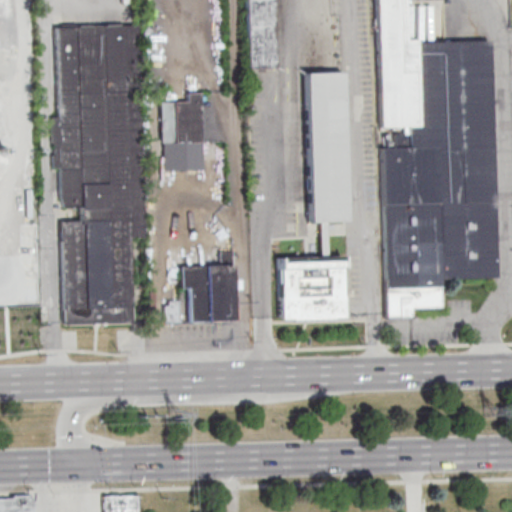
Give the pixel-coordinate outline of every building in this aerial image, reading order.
[(243,0),(245,69),(274,68),(272,0),(243,0)] [(485,40),(492,278),(436,279),(437,308),(382,310),(378,148),(405,147),(404,126),(376,127),(372,0),(400,0),(402,39),(412,39),(412,42),(485,40)] [(61,324),(130,323),(129,237),(141,237),(137,25),(55,26),(56,116),(52,117),(53,167),(59,167),(59,206),(78,206),(79,220),(60,220),(61,324)] [(342,72),(304,72),(307,221),(318,221),(319,257),(277,258),(278,321),(343,319),(342,257),(326,257),(325,221),(345,221),(342,72)] [(160,171),(200,170),(199,92),(186,93),(187,102),(159,102),(160,171)] [(233,321),(232,251),(218,251),(218,265),(179,265),(179,288),(187,288),(188,322),(233,321)] [(177,322),(176,301),(163,301),(164,322),(177,322)] [(29,511),(0,511),(0,499),(7,499),(7,497),(23,496),(23,498),(29,498),(29,511)] [(131,496),(132,511),(98,511),(98,497),(131,496)]
